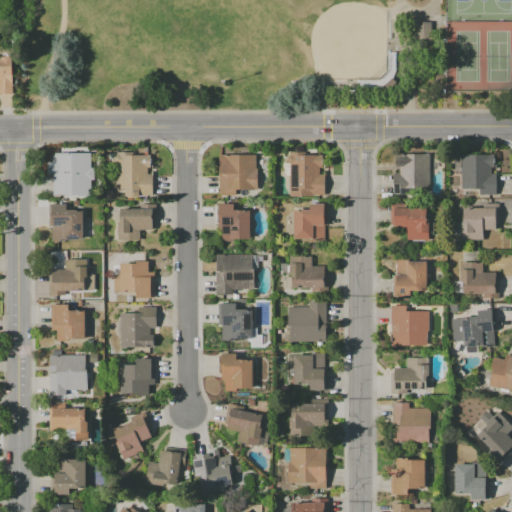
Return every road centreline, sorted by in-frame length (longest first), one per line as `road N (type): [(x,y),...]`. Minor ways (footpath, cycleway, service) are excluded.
road 1 (tertiary): [(511,127),(0,129)]
road 2 (residential): [(359,127),(362,511)]
road 3 (residential): [(18,130),(23,511)]
road 4 (residential): [(186,129),(186,414)]
